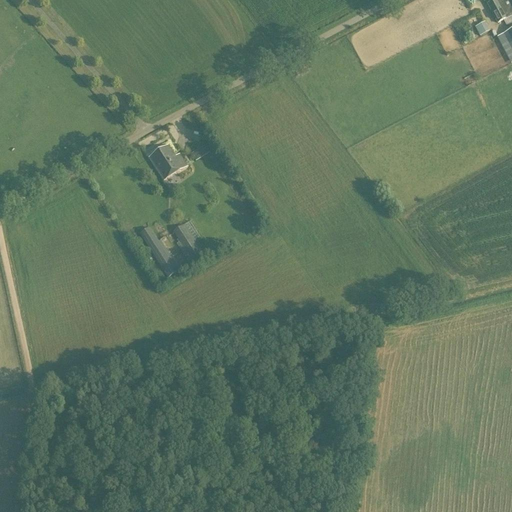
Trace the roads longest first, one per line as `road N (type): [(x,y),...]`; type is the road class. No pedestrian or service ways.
road 1 (unclassified): [(0,209),(394,0)]
road 2 (track): [(19,511),(33,390),(0,238)]
